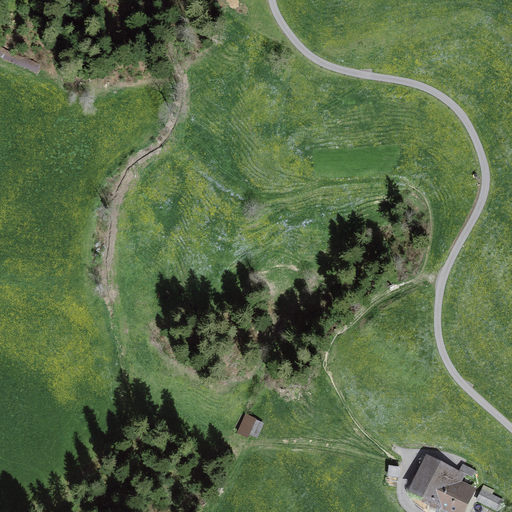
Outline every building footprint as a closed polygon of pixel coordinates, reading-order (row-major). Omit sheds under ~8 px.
[(249,433),(257,436),(263,423),(246,415),(238,433),(247,437),(249,433)] [(463,477),(435,462),(427,462),(412,491),(453,511),(461,511),(473,490),(460,483),(463,477)] [(464,466),(460,472),(471,477),(474,471),(464,466)] [(400,469),(389,468),(389,476),(399,476),(400,469)] [(482,491),(477,500),(498,511),(502,502),(482,491)]
